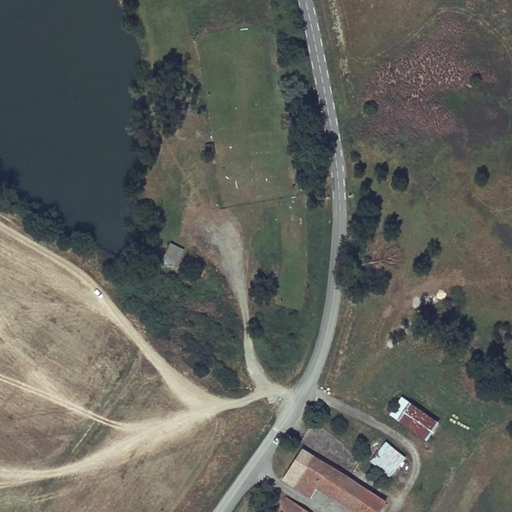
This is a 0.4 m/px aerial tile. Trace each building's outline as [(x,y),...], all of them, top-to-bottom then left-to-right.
[(162,260),(175,267),(184,248),(171,242),(162,260)] [(437,421),(410,403),(399,419),(426,437),(437,421)] [(384,441),(371,462),(393,476),(407,455),(384,441)] [(329,494),(356,510),(370,492),(302,450),(284,479),(311,496),(317,486),(329,494)] [(323,503),(329,494),(317,486),(311,496),(323,503)] [(370,492),(356,510),(358,511),(379,511),(386,502),(370,492)] [(309,511),(287,497),(280,508),(285,511),(309,511)]
